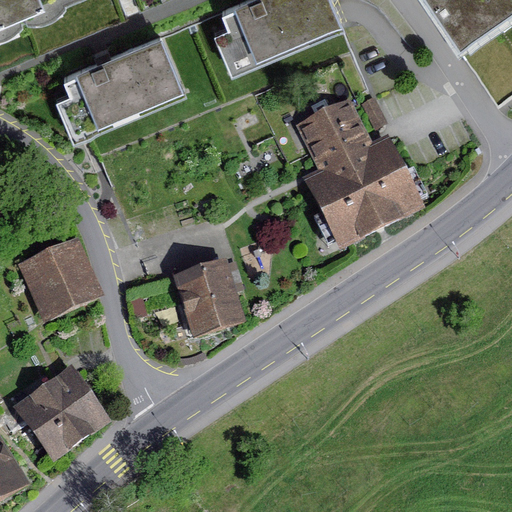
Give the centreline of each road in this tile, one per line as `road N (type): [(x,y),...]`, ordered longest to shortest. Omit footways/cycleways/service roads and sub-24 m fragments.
road 1 (primary): [(511,182),(457,229),(165,422)]
road 2 (residential): [(0,126),(38,154),(76,201),(127,356),(165,422)]
road 3 (residential): [(406,0),(511,150)]
road 4 (primary): [(165,422),(55,511)]
